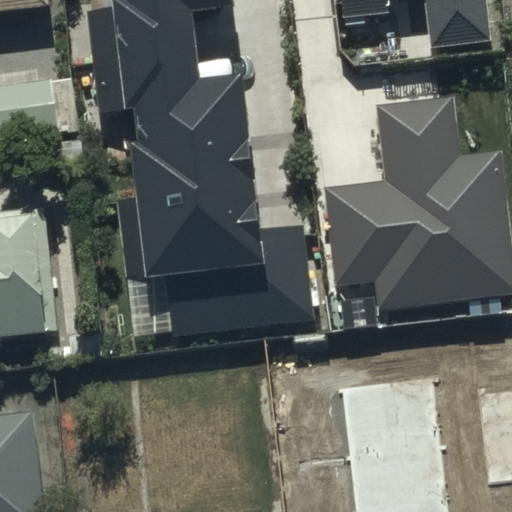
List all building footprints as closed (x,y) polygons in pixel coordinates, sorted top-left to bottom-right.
[(70,0),(0,0),(0,15),(71,8),(70,0)] [(113,0),(114,7),(91,10),(103,109),(128,106),(139,195),(117,198),(127,281),(161,277),(169,341),(319,323),(307,221),(261,227),(243,76),(197,81),(188,9),(228,5),(227,0),(113,0)] [(339,0),(341,15),(390,10),(388,0),(423,0),(429,49),(492,42),(487,0),(339,0)] [(0,137),(63,132),(58,84),(0,89),(0,137)] [(452,98),(377,107),(386,182),(326,189),(338,288),(375,284),(379,311),(511,295),(511,231),(503,152),(458,157),(452,98)] [(0,336),(69,329),(57,212),(0,217),(0,336)] [(0,511),(45,511),(36,418),(0,421),(0,511)]
